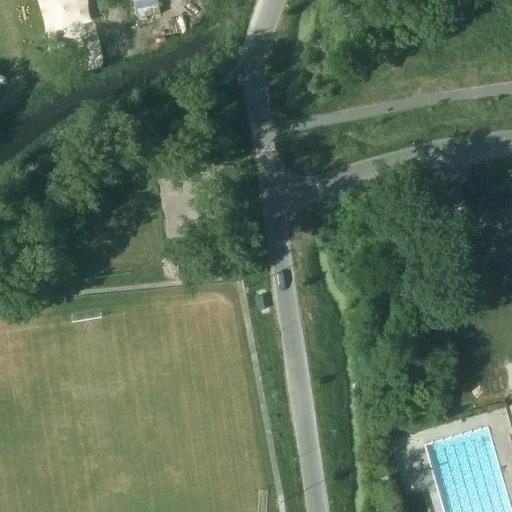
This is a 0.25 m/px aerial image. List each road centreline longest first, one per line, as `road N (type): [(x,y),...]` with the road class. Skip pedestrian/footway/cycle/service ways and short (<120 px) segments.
road 1 (unclassified): [(318,511),(275,198)]
road 2 (unclassified): [(275,198),(423,155),(511,140)]
road 3 (unclassified): [(275,198),(257,46),(272,0)]
